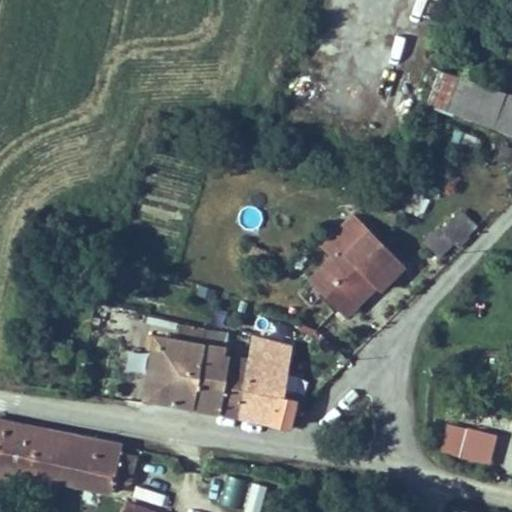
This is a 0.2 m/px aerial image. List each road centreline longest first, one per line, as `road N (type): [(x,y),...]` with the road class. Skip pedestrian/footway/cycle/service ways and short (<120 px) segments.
road 1 (unclassified): [(0,401),(285,451)]
road 2 (unclassified): [(511,214),(389,343)]
road 3 (unclassified): [(389,343),(285,451)]
road 4 (unclassified): [(389,343),(399,471)]
